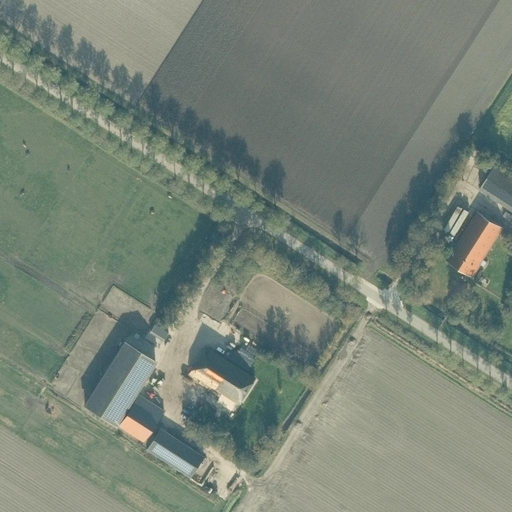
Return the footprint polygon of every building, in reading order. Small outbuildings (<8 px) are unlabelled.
[(511,175),(495,164),(479,189),(511,210),(511,175)] [(446,261),(472,277),(503,228),(478,211),(446,261)] [(82,405),(116,426),(157,361),(124,340),(82,405)] [(207,347),(189,373),(213,389),(220,394),(215,402),(229,411),(234,403),(237,405),(255,378),(207,347)] [(118,426),(143,442),(164,410),(139,394),(118,426)] [(176,406),(175,415),(185,416),(186,407),(176,406)] [(146,449),(190,478),(204,456),(160,427),(146,449)] [(211,492),(220,479),(215,476),(207,489),(211,492)]
